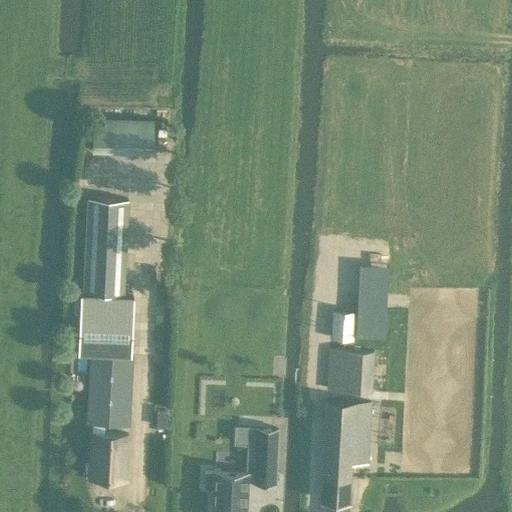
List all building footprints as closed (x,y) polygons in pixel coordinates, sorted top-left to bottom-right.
[(154,117),(92,116),(91,151),(154,152),(154,117)] [(89,199),(82,348),(129,350),(132,291),(121,291),(126,201),(89,199)] [(360,266),(357,332),(383,333),(386,268),(360,266)] [(332,308),(330,337),(353,338),(355,310),(332,308)] [(385,391),(387,350),(329,347),(327,387),(385,391)] [(128,423),(131,353),(91,351),(88,421),(128,423)] [(367,461),(370,400),(362,400),(362,399),(357,399),(357,400),(326,398),(320,498),(328,498),(327,511),(333,511),(347,511),(351,460),(367,461)] [(166,425),(167,407),(156,407),(155,424),(166,425)] [(278,427),(255,426),(253,480),(275,481),(278,427)] [(126,460),(128,433),(91,431),(88,475),(120,477),(121,460),(126,460)] [(247,511),(248,480),(249,470),(246,470),(212,468),(212,471),(204,470),(204,479),(204,483),(204,487),(211,487),(210,511),(247,511)]
